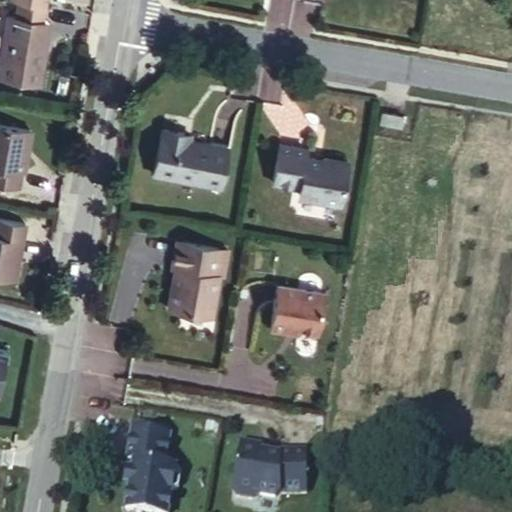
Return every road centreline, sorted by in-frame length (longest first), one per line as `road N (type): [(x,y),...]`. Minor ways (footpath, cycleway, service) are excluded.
road 1 (residential): [(123,15),(33,511)]
road 2 (residential): [(123,15),(511,93)]
